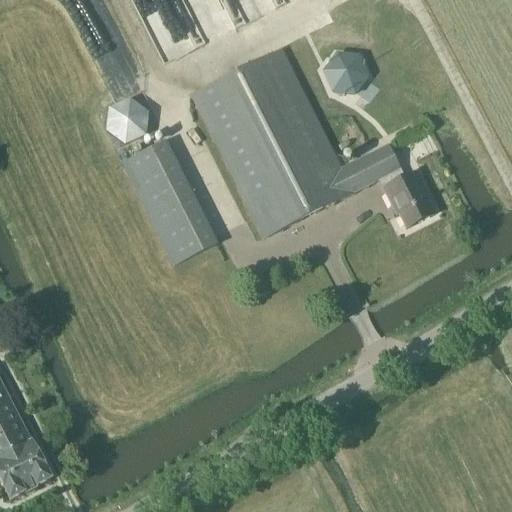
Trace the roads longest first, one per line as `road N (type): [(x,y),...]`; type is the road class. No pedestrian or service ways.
road 1 (unclassified): [(143,511),(511,294)]
road 2 (track): [(250,263),(119,0)]
